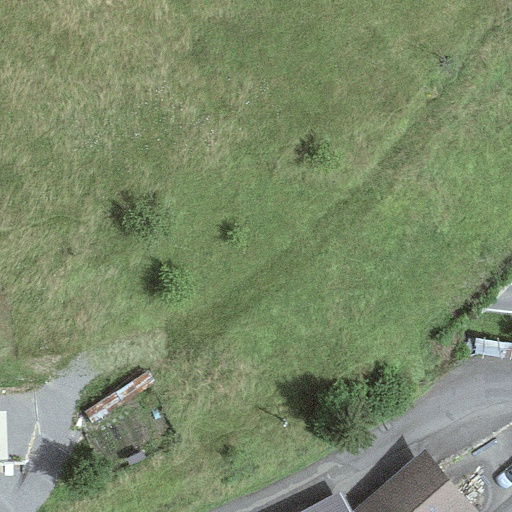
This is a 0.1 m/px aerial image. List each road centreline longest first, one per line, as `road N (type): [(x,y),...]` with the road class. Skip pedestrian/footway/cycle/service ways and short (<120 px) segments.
road 1 (tertiary): [(0,292),(511,293)]
road 2 (residential): [(248,511),(459,398),(511,385)]
